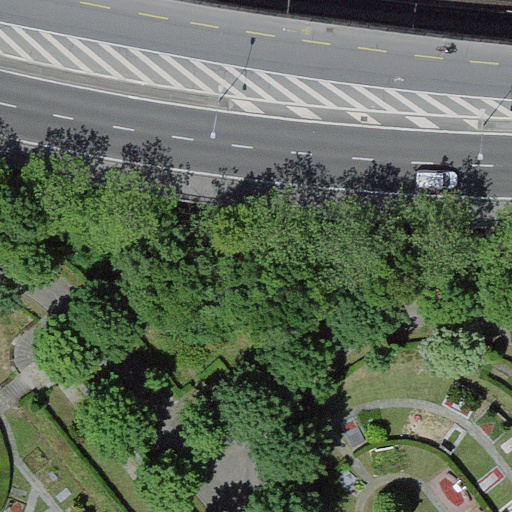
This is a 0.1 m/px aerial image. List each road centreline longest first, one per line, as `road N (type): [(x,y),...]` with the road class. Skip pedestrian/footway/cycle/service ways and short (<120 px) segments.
road 1 (primary): [(0,105),(201,145),(511,171)]
road 2 (primary): [(511,76),(259,49),(15,0)]
